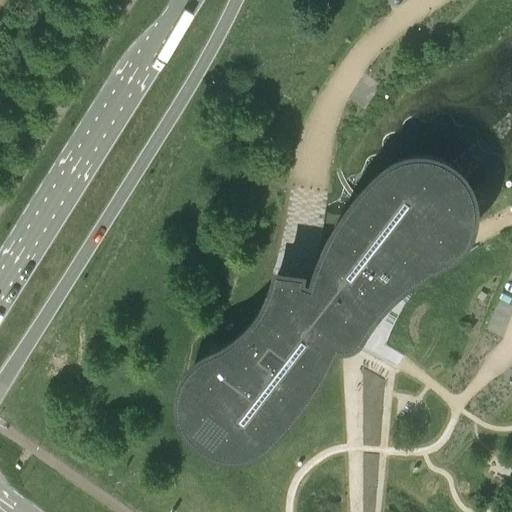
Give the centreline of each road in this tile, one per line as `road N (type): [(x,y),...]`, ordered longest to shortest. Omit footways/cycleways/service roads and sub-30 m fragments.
road 1 (primary): [(0,386),(163,128),(233,0)]
road 2 (primary): [(180,0),(0,283)]
